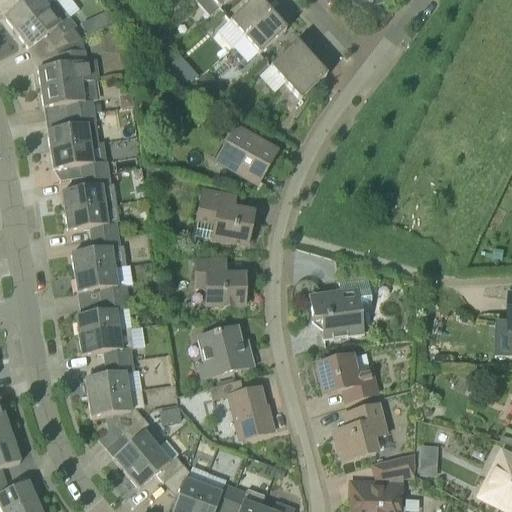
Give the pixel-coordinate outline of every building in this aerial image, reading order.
[(52,0),(15,0),(21,7),(3,20),(15,36),(56,5),(52,0)] [(197,0),(194,3),(209,20),(231,0),(197,0)] [(244,40),(270,17),(255,0),(229,24),(244,40)] [(383,0),(351,0),(349,5),(366,16),(372,5),(376,8),(380,2),(381,3),(383,0)] [(55,52),(81,42),(72,32),(76,29),(56,5),(15,36),(28,52),(45,39),(52,48),(55,52)] [(124,21),(130,16),(124,9),(118,14),(124,21)] [(113,26),(108,14),(102,16),(99,24),(101,30),(113,26)] [(270,17),(244,40),(259,57),(285,34),(270,17)] [(81,42),(55,52),(56,54),(59,69),(37,72),(40,92),(79,86),(89,85),(98,83),(96,62),(85,64),(84,54),(83,54),(81,42)] [(284,86),(310,63),(295,46),(269,69),(284,86)] [(162,73),(187,89),(198,79),(179,58),(162,73)] [(310,63),(284,86),(299,103),(325,79),(310,63)] [(217,86),(207,75),(198,83),(207,94),(217,86)] [(160,93),(152,81),(143,88),(151,99),(160,93)] [(81,97),(79,86),(40,92),(43,112),(65,109),(66,120),(93,116),(93,107),(92,104),(82,105),(81,97)] [(132,109),(130,97),(124,98),(119,105),(120,111),(132,109)] [(46,134),(49,154),(89,148),(97,147),(94,127),(95,127),(93,116),(66,120),(68,131),(46,134)] [(275,155),(233,130),(214,163),(256,188),(275,155)] [(106,165),(92,168),(89,148),(49,154),(52,174),(79,170),(81,181),(108,176),(106,165)] [(110,188),(108,176),(81,181),(83,192),(61,195),(64,215),(103,209),(100,189),(110,188)] [(234,201),(200,194),(194,226),(196,226),(194,239),(245,250),(252,216),(232,212),(234,201)] [(89,232),(90,243),(118,238),(116,227),(114,227),(106,229),(103,209),(64,215),(67,235),(89,232)] [(73,277),(112,271),(109,251),(119,250),(118,238),(90,243),(92,254),(70,257),(73,277)] [(223,265),(194,264),(193,291),(204,291),(203,310),(242,310),(243,278),(223,278),(223,265)] [(98,294),(100,305),(127,300),(125,289),(115,290),(112,271),(73,277),(76,297),(98,294)] [(338,286),(339,297),(318,299),(319,306),(310,307),(312,326),(320,325),(322,342),(361,337),(358,313),(370,311),(367,282),(338,286)] [(77,340),(118,334),(115,314),(129,312),(127,300),(100,305),(101,316),(74,320),(77,340)] [(240,347),(236,331),(196,341),(202,368),(196,369),(200,383),(253,369),(247,345),(240,347)] [(103,356),(104,367),(132,363),(127,332),(118,334),(77,340),(80,360),(103,356)] [(356,374),(352,360),(315,369),(322,398),(351,391),(354,403),(378,397),(371,370),(356,374)] [(133,375),(132,363),(104,367),(106,379),(84,382),(87,402),(126,396),(123,376),(133,375)] [(216,389),(209,391),(211,403),(225,399),(237,444),(272,435),(268,418),(265,418),(258,391),(242,395),(239,383),(216,389)] [(113,429),(121,438),(142,422),(133,411),(128,412),(126,396),(87,402),(90,422),(112,418),(113,429)] [(387,439),(379,408),(351,416),(354,430),(332,436),(337,457),(340,456),(342,465),(377,456),(374,442),(387,439)] [(178,410),(158,414),(161,427),(180,424),(178,410)] [(125,477),(156,450),(143,435),(149,430),(142,422),(121,438),(129,447),(112,461),(125,477)] [(0,448),(12,445),(5,424),(0,425),(0,448)] [(0,484),(3,483),(0,473),(0,472),(19,466),(12,445),(0,448),(0,484)] [(169,465),(156,450),(125,477),(138,492),(155,478),(162,486),(182,469),(174,460),(169,465)] [(511,511),(511,459),(503,455),(481,500),(505,511),(511,511)] [(179,456),(177,457),(175,459),(183,468),(191,461),(187,457),(179,456)] [(413,458),(389,464),(370,469),(374,483),(388,483),(388,489),(350,488),(349,511),(402,511),(402,502),(402,482),(412,483),(413,458)] [(193,511),(202,489),(186,483),(188,476),(182,469),(162,486),(172,498),(177,500),(171,511),(193,511)] [(436,472),(419,471),(419,479),(436,480),(436,472)] [(276,473),(273,481),(278,483),(282,481),(284,475),(276,473)] [(0,511),(20,511),(35,505),(26,485),(7,494),(3,483),(0,484),(0,511)] [(226,511),(234,491),(223,487),(220,496),(202,489),(193,511),(226,511)] [(260,511),(261,511),(259,510),(263,500),(246,493),(245,495),(234,491),(226,511),(260,511)]
